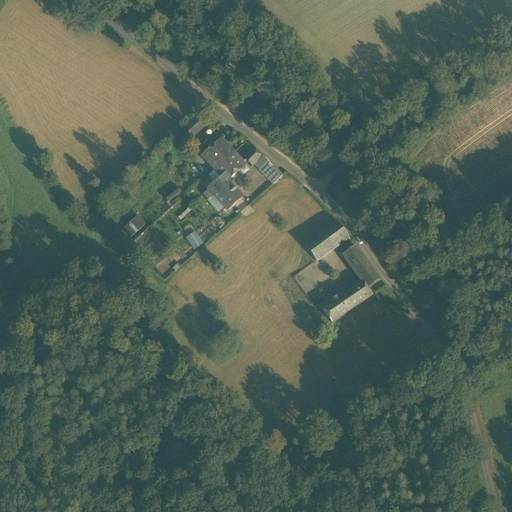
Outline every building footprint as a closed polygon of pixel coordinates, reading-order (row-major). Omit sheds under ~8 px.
[(193,137),(207,125),(199,116),(185,128),(193,137)] [(178,135),(186,143),(193,137),(185,128),(178,135)] [(201,157),(214,170),(224,161),(224,162),(233,154),(221,140),(201,157)] [(245,160),(252,168),(255,165),(262,157),(255,150),(245,160)] [(245,166),(233,154),(224,162),(224,161),(214,170),(214,171),(220,178),(226,183),(245,166)] [(260,170),(268,162),(262,157),(255,165),(260,170)] [(258,171),(273,186),(282,176),(268,162),(260,170),(258,171)] [(214,183),(220,178),(214,171),(208,176),(214,183)] [(206,190),(227,213),(242,200),(226,183),(220,178),(214,183),(206,190)] [(130,238),(145,224),(138,216),(122,230),(130,238)] [(305,250),(315,263),(347,239),(337,225),(305,250)] [(189,237),(191,243),(204,237),(202,232),(189,237)] [(360,282),(366,290),(368,289),(379,281),(356,248),(343,257),(360,282)] [(320,310),(330,324),(372,296),(368,289),(366,290),(360,282),(320,310)]
